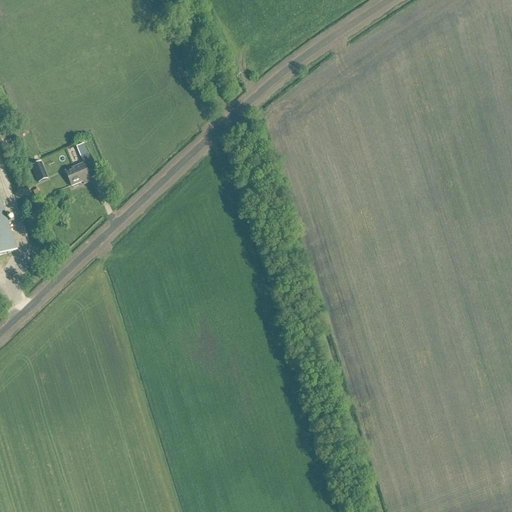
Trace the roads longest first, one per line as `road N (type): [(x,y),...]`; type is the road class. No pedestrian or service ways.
road 1 (unclassified): [(0,335),(232,116),(386,0)]
road 2 (track): [(171,0),(232,116)]
